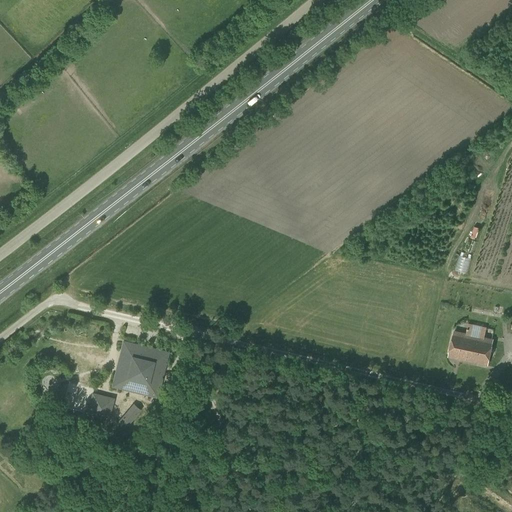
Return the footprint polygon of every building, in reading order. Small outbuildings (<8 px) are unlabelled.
[(459,255),(456,269),(467,272),(470,258),(459,255)] [(487,363),(492,339),(454,331),(449,355),(487,363)] [(118,373),(116,373),(113,385),(156,395),(166,353),(154,350),(154,352),(134,347),(135,345),(124,342),(121,353),(123,354),(118,373)] [(92,392),(86,415),(109,421),(114,397),(92,392)] [(133,405),(122,418),(129,423),(139,411),(133,405)]
